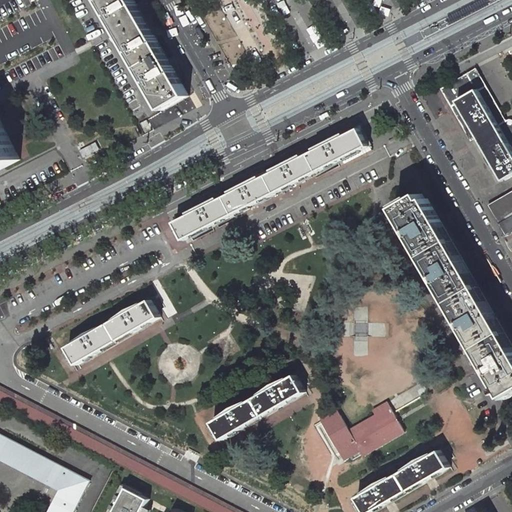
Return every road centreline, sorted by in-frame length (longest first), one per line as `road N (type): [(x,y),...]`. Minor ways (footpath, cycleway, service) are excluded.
road 1 (residential): [(0,365),(267,511)]
road 2 (unknown): [(169,261),(424,129)]
road 3 (tertiary): [(0,266),(246,142)]
road 4 (tertiary): [(230,113),(0,235)]
road 5 (tertiary): [(452,0),(230,113)]
road 6 (unclassified): [(391,71),(511,283)]
road 7 (residential): [(3,330),(29,336),(165,265),(170,255),(159,243)]
road 8 (residential): [(159,243),(3,330)]
road 9 (tertiary): [(246,142),(391,71)]
road 10 (tertiary): [(391,71),(511,10)]
road 11 (residential): [(165,0),(230,113)]
